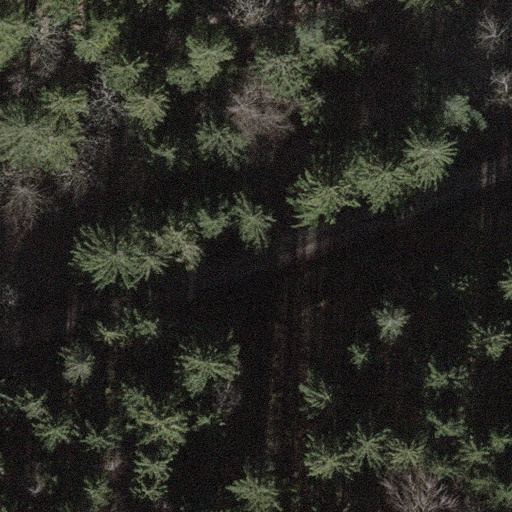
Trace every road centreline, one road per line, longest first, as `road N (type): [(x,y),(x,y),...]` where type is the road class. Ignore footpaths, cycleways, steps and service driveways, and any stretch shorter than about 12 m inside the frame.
road 1 (track): [(511,163),(0,332)]
road 2 (track): [(388,204),(511,218)]
